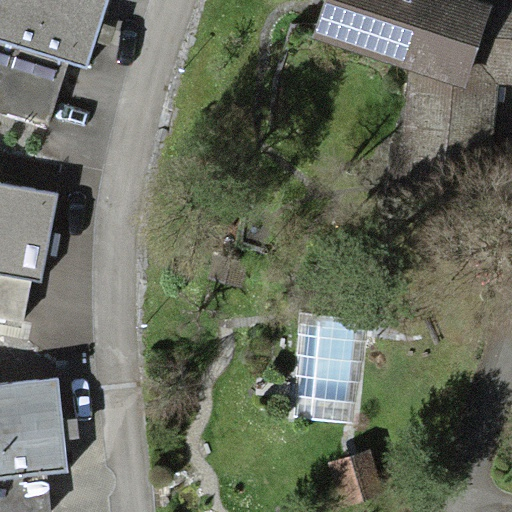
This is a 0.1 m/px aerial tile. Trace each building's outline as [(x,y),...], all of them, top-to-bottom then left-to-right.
[(0,0),(0,124),(60,143),(104,0),(0,0)] [(511,0),(324,0),(309,39),(406,71),(402,145),(492,151),(503,60),(511,61),(511,0)] [(41,183),(0,172),(0,311),(6,313),(41,183)] [(46,374),(0,374),(0,495),(48,495),(46,374)] [(341,511),(378,503),(366,455),(322,466),(333,511),(341,511)]
